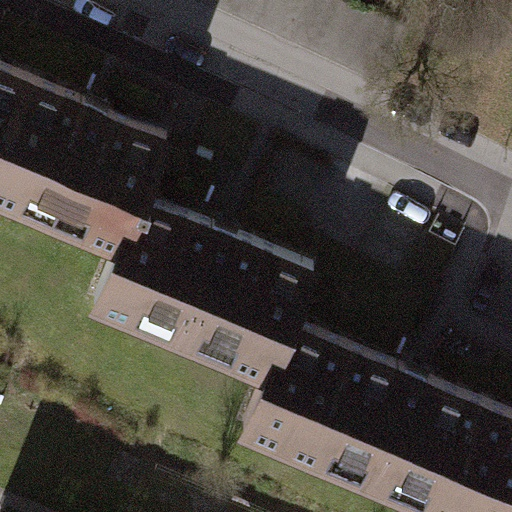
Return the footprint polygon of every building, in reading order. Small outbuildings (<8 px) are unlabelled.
[(391,0),(419,11),(423,0),(391,0)] [(0,147),(31,72),(0,59),(0,147)] [(31,72),(0,147),(0,186),(127,239),(150,185),(172,130),(31,72)] [(127,239),(105,294),(276,365),(297,314),(321,256),(150,185),(127,239)] [(252,422),(468,511),(511,511),(511,402),(297,314),(276,365),(252,422)]
